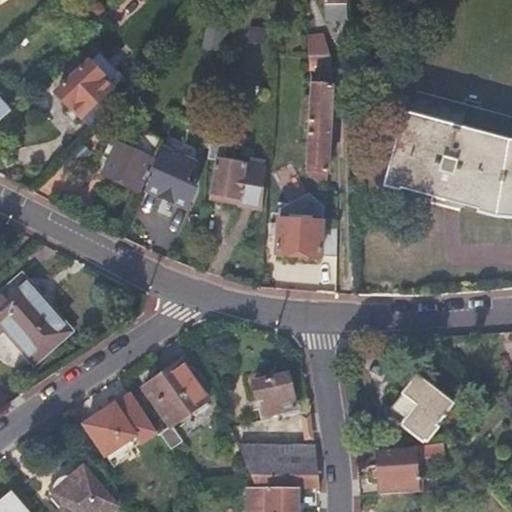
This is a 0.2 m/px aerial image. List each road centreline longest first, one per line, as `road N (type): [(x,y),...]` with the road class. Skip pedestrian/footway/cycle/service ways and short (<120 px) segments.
road 1 (residential): [(196,294),(181,317),(0,437)]
road 2 (residential): [(0,201),(196,294)]
road 3 (residential): [(311,317),(511,309)]
road 4 (residential): [(311,317),(332,511)]
